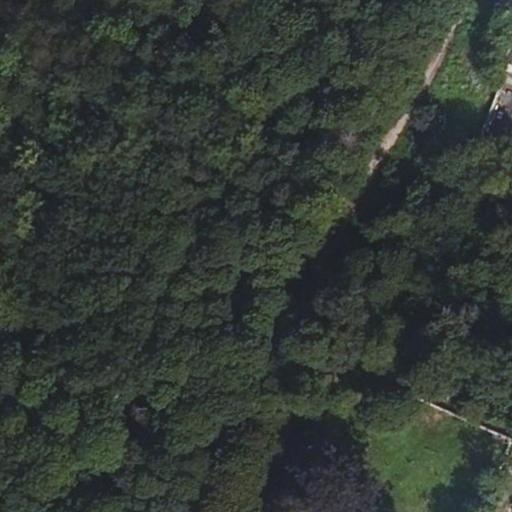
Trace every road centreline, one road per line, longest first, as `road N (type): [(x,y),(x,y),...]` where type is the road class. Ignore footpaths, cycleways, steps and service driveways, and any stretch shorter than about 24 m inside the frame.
road 1 (track): [(466,0),(258,384),(201,511)]
road 2 (motorway): [(511,25),(370,388),(337,511)]
road 3 (motorway): [(384,511),(511,132)]
